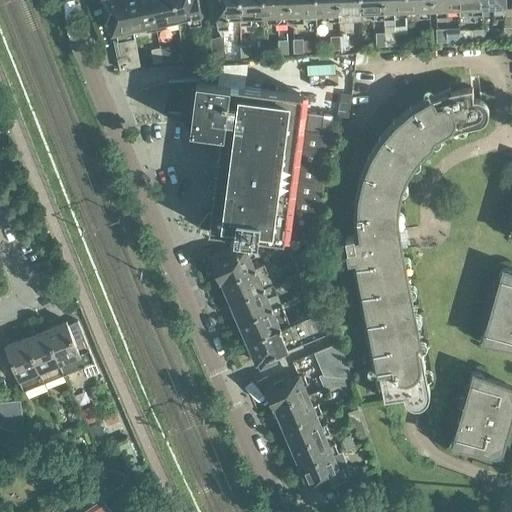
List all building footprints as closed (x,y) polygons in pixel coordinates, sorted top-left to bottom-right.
[(140,65),(133,29),(127,0),(102,0),(107,20),(110,20),(120,69),(140,65)] [(127,0),(133,29),(156,25),(151,0),(127,0)] [(151,0),(156,25),(179,20),(175,0),(151,0)] [(175,0),(179,20),(190,18),(191,26),(201,24),(200,16),(202,15),(198,0),(175,0)] [(228,18),(240,17),(241,17),(240,0),(216,0),(218,30),(228,29),(228,18)] [(240,0),(241,17),(240,17),(240,25),(250,24),(250,17),(264,16),(263,0),(240,0)] [(263,0),(264,16),(275,16),(276,23),(287,23),(286,0),(263,0)] [(317,14),(316,0),(291,0),(293,23),(304,22),(304,14),(317,14)] [(316,0),(317,14),(329,13),(329,21),(339,21),(338,0),(316,0)] [(338,0),(339,21),(350,20),(349,12),(362,12),(361,0),(338,0)] [(361,0),(362,12),(373,11),(374,19),(384,19),(383,0),(361,0)] [(383,0),(384,19),(385,27),(395,26),(395,11),(407,10),(406,0),(383,0)] [(406,0),(407,10),(419,10),(419,18),(430,17),(429,0),(406,0)] [(460,9),(459,0),(435,0),(436,17),(447,16),(447,9),(460,9)] [(459,0),(460,9),(460,16),(482,15),(481,8),(482,8),(481,0),(459,0)] [(504,0),(481,0),(482,8),(494,7),(494,18),(506,18),(504,0)] [(437,27),(437,42),(446,42),(446,27),(437,27)] [(422,28),(422,43),(431,43),(431,28),(422,28)] [(474,29),(475,43),(484,42),(483,28),(474,29)] [(385,40),(385,46),(394,45),(394,30),(384,31),(385,40)] [(374,41),(385,40),(384,31),(374,31),(374,41)] [(331,35),(332,50),(340,49),(339,35),(331,35)] [(211,39),(212,62),(225,61),(224,38),(221,37),(211,39)] [(294,38),(294,52),(303,52),(303,51),(303,40),(303,38),(294,38)] [(286,53),(286,39),(275,40),(276,54),(286,53)] [(340,49),(340,54),(349,53),(348,39),(339,40),(340,49)] [(198,45),(199,59),(208,58),(207,45),(198,45)] [(163,61),(172,59),(169,46),(161,48),(163,61)] [(241,46),(242,60),(251,59),(250,46),(241,46)] [(163,61),(161,48),(152,50),(155,62),(163,61)] [(417,406),(420,405),(423,404),(425,403),(426,402),(428,400),(428,399),(429,397),(430,395),(430,393),(430,392),(430,390),(444,387),(413,229),(412,222),(412,211),(413,204),(414,197),(417,187),(420,180),(423,174),(430,166),(434,160),(440,156),(449,150),(455,146),(461,143),(471,141),(479,139),(478,125),(480,124),(483,123),(485,121),(487,119),(488,118),(488,116),(489,115),(489,114),(489,112),(489,110),(488,108),(488,106),(487,104),(486,104),(484,102),(482,100),(480,99),(477,99),(474,99),(470,69),(469,69),(446,74),(424,83),(403,95),(385,110),(369,129),(357,149),(348,171),(343,194),(341,219),(343,218),(348,248),(345,248),(374,401),(404,395),(404,397),(405,398),(406,400),(407,402),(410,404),(412,405),(415,405),(417,406)] [(304,94),(201,81),(199,80),(198,79),(169,81),(190,132),(193,129),(222,133),(212,213),(208,212),(197,227),(210,229),(209,230),(235,233),(235,237),(258,240),(259,240),(259,236),(285,240),(285,237),(334,243),(336,229),(318,226),(332,114),(302,111),(304,94)] [(238,252),(236,248),(235,247),(234,247),(233,247),(209,257),(220,281),(223,280),(224,282),(255,269),(255,268),(251,258),(257,256),(254,249),(247,248),(238,252)] [(290,250),(293,260),(302,258),(299,251),(290,250)] [(299,251),(302,258),(306,271),(317,267),(312,252),(299,251)] [(306,271),(302,258),(293,260),(298,275),(306,271)] [(232,302),(263,289),(263,288),(273,284),(265,264),(255,268),(255,269),(224,282),(226,289),(224,290),(228,300),(231,300),(232,302)] [(511,270),(504,268),(483,341),(511,346),(511,270)] [(313,292),(306,271),(298,275),(305,295),(313,292)] [(273,284),(263,288),(263,289),(232,302),(235,309),(232,310),(237,320),(239,319),(240,322),(272,308),(281,303),(273,284)] [(308,305),(317,302),(313,292),(305,295),(308,305)] [(290,323),(281,303),(272,308),(240,322),(243,329),(241,330),(245,340),(248,339),(249,341),(280,328),(280,327),(290,323)] [(260,361),(262,365),(275,359),(275,360),(285,356),(283,351),(328,332),(320,310),(290,323),(280,327),(280,328),(249,341),(252,348),(249,349),(254,359),(256,358),(257,362),(260,361)] [(47,329),(65,374),(95,362),(78,320),(68,324),(67,320),(47,329)] [(26,337),(45,383),(65,374),(47,329),(26,337)] [(6,345),(24,391),(45,383),(26,337),(6,345)] [(341,341),(315,352),(321,365),(345,354),(341,341)] [(333,385),(329,376),(328,372),(320,375),(325,388),(333,385)] [(502,450),(509,427),(510,422),(511,422),(511,416),(511,417),(511,415),(511,386),(475,372),(454,445),(497,454),(502,450)] [(308,395),(304,385),(308,384),(304,375),(301,375),(292,379),(290,374),(264,385),(273,405),(290,398),(292,401),(308,395)] [(345,385),(345,378),(329,376),(333,385),(345,385)] [(281,417),(283,423),(299,417),(301,421),(319,413),(318,411),(323,409),(321,404),(314,407),(308,395),(292,401),(290,398),(273,405),(278,418),(281,417)] [(11,430),(12,431),(24,429),(20,400),(7,401),(11,430)] [(0,426),(11,430),(7,401),(0,402),(0,426)] [(353,423),(361,420),(358,409),(349,412),(353,423)] [(324,426),(319,413),(301,421),(299,417),(283,423),(285,427),(282,428),(287,438),(289,437),(292,443),(307,437),(308,440),(327,433),(330,431),(327,424),(324,426)] [(11,437),(0,433),(0,445),(7,448),(11,437)] [(297,457),(300,463),(315,457),(317,461),(339,452),(335,443),(332,445),(327,433),(308,440),(307,437),(292,443),(293,446),(291,447),(295,458),(297,457)] [(127,469),(138,462),(127,436),(115,442),(127,469)] [(347,449),(355,446),(350,436),(343,439),(347,449)] [(97,455),(96,453),(86,450),(84,459),(97,463),(99,456),(97,455)] [(315,491),(321,489),(340,480),(347,497),(371,486),(364,469),(355,473),(351,465),(351,466),(350,467),(343,450),(339,452),(317,461),(315,457),(300,463),(301,466),(299,467),(303,478),(306,477),(310,488),(313,486),(315,491)] [(97,463),(112,467),(115,459),(96,453),(97,455),(99,456),(97,463)] [(123,472),(112,468),(111,468),(84,485),(94,501),(142,471),(138,462),(127,469),(123,472)]
